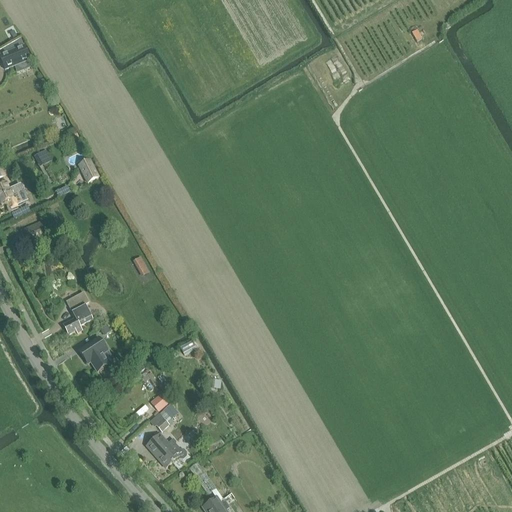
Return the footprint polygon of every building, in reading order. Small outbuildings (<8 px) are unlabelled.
[(417,29),(411,32),(417,41),(422,37),(417,29)] [(25,47),(0,56),(0,58),(5,71),(15,67),(28,62),(30,61),(25,48),(25,47)] [(80,168),(89,187),(101,180),(92,162),(80,168)] [(7,184),(0,187),(0,202),(2,206),(8,203),(11,210),(23,205),(16,188),(9,190),(7,184)] [(21,232),(27,244),(46,236),(41,223),(21,232)] [(75,320),(63,326),(68,336),(76,332),(77,335),(83,332),(80,327),(93,320),(85,305),(89,303),(84,293),(66,302),(75,320)] [(99,339),(79,352),(88,365),(91,363),(97,373),(109,366),(115,362),(108,352),(99,339)] [(139,374),(145,370),(135,355),(129,359),(139,374)] [(163,394),(151,404),(159,414),(171,404),(163,394)] [(157,426),(162,432),(169,426),(164,420),(157,426)] [(167,445),(160,436),(149,446),(161,460),(160,462),(166,468),(178,458),(179,460),(184,460),(187,457),(187,453),(184,450),(180,450),(176,445),(176,443),(173,439),(167,445)] [(197,464),(189,470),(207,496),(212,492),(215,490),(197,464)] [(223,501),(215,490),(212,492),(216,499),(219,503),(223,501)] [(216,499),(203,509),(204,511),(225,511),(230,509),(225,502),(221,505),(219,503),(216,499)]
